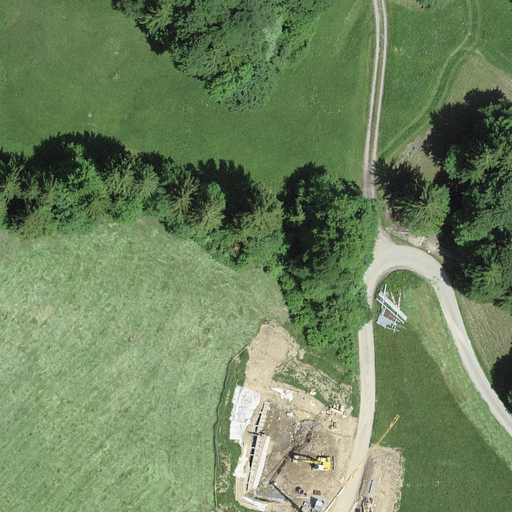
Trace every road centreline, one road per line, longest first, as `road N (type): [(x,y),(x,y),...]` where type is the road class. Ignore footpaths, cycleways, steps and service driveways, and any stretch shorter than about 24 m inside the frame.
road 1 (track): [(511,424),(481,387),(441,283),(413,258),(383,260),(366,293),(366,427),(338,511)]
road 2 (track): [(383,260),(368,195),(380,67),(376,0)]
